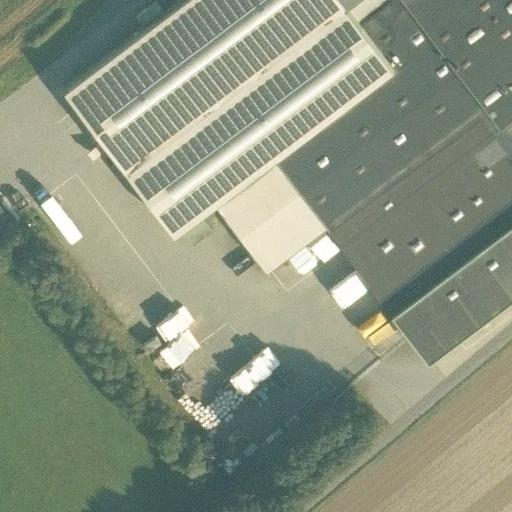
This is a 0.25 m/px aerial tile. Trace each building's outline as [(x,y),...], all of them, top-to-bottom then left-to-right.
[(267,269),(327,223),(275,155),(394,64),(361,20),(345,0),(179,0),(66,87),(176,231),(181,227),(201,212),(216,201),(267,269)] [(511,111),(511,0),(388,0),(361,20),(394,64),(275,155),(327,223),(327,224),(487,103),(500,121),(511,111)] [(345,0),(361,20),(388,0),(345,0)] [(511,219),(511,111),(500,121),(487,103),(327,224),(393,311),(511,219)] [(201,212),(181,227),(192,241),(212,226),(201,212)] [(511,295),(511,219),(393,311),(431,358),(511,295)]
